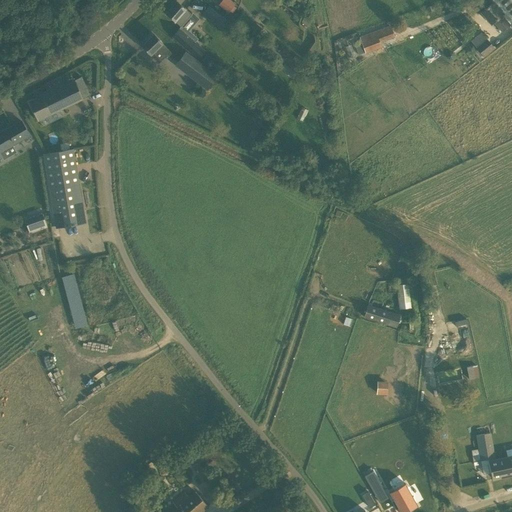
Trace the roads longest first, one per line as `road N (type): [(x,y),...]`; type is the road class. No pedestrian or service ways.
road 1 (unclassified): [(323,511),(154,306),(122,250),(109,201),(106,32)]
road 2 (tertiary): [(0,94),(106,32)]
